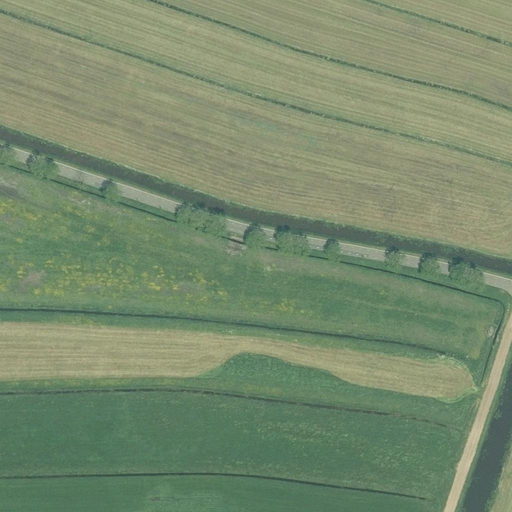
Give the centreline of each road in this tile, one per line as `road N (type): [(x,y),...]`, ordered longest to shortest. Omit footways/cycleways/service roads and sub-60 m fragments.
road 1 (unclassified): [(511,286),(228,226),(0,150)]
road 2 (track): [(446,511),(511,324)]
